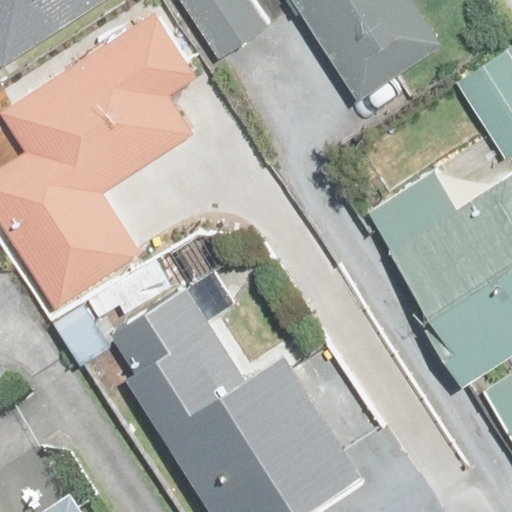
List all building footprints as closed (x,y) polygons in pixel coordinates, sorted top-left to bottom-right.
[(108,0),(0,0),(0,55),(6,64),(108,0)] [(280,26),(265,0),(186,0),(221,60),(280,26)] [(450,47),(420,0),(299,0),(363,101),(450,47)] [(0,208),(64,305),(81,293),(96,314),(117,300),(126,313),(169,285),(141,244),(106,190),(192,133),(168,97),(198,78),(153,10),(5,107),(35,151),(0,174),(0,208)] [(511,155),(511,53),(462,83),(506,159),(511,155)] [(511,355),(511,184),(455,215),(435,176),(372,210),(464,381),(511,355)] [(263,372),(206,281),(111,342),(219,511),(316,511),(372,477),(293,353),(263,372)] [(511,376),(487,393),(511,433),(511,376)]
